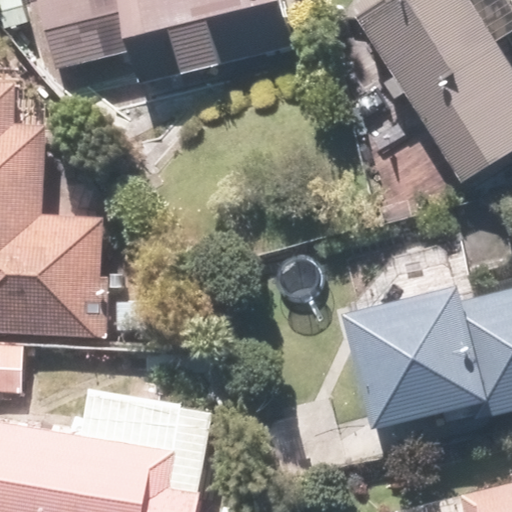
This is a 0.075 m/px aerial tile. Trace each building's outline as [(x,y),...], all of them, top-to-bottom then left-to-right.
[(288,0),(43,0),(61,67),(137,48),(145,81),(299,43),(288,0)] [(511,44),(486,0),(388,0),(369,11),(468,179),(511,153),(511,44)] [(0,329),(110,336),(114,275),(106,275),(109,216),(47,212),(52,123),(20,121),(22,80),(0,78),(0,329)] [(511,285),(476,294),(472,277),(355,306),(384,422),(478,399),(482,413),(511,405),(511,285)] [(0,511),(203,511),(223,411),(100,388),(92,427),(0,409),(0,511)] [(476,511),(511,511),(511,479),(470,491),(476,511)]
